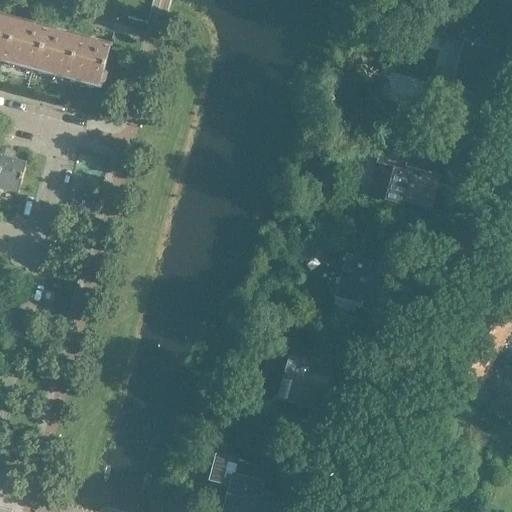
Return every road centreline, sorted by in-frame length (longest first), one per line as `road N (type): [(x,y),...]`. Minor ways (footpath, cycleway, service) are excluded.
road 1 (residential): [(326,511),(509,144)]
road 2 (residential): [(41,239),(69,129),(0,111)]
road 3 (residential): [(0,405),(41,239)]
